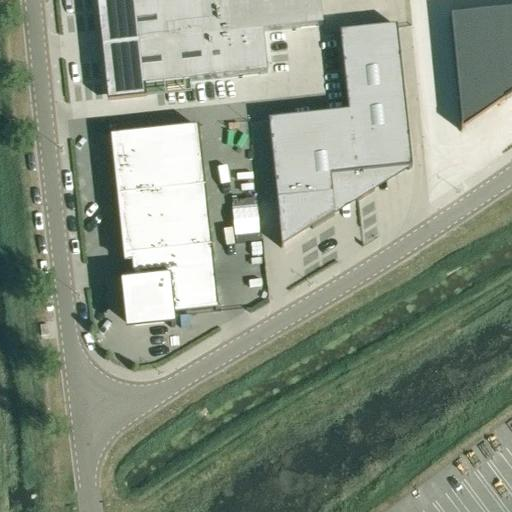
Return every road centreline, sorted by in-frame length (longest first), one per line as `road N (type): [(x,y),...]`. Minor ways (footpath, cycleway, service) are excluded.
road 1 (unclassified): [(76,420),(150,395),(511,174)]
road 2 (unclassified): [(37,0),(76,420)]
road 3 (unknown): [(48,125),(157,110),(204,124),(219,154),(237,345)]
